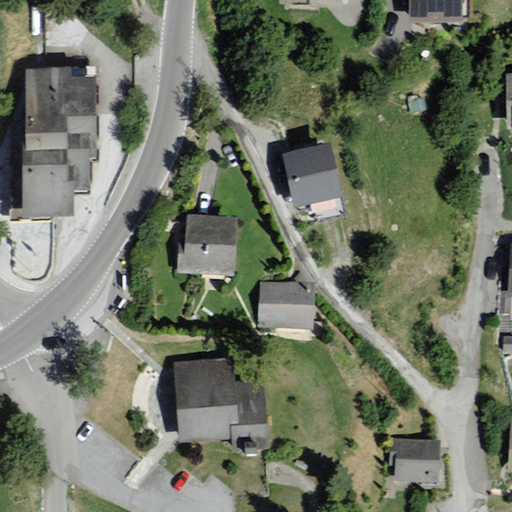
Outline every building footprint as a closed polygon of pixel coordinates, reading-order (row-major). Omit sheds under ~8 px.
[(450,0),(403,0),(403,24),(450,25),(450,0)] [(9,142),(9,225),(59,225),(58,198),(78,199),(80,74),(16,74),(16,142),(9,142)] [(511,81),(500,82),(502,132),(511,131),(511,81)] [(327,144),(287,153),(298,205),(339,196),(327,144)] [(228,226),(184,221),(179,271),(223,275),(228,226)] [(511,250),(506,250),(503,299),(511,299),(511,250)] [(304,289),(257,288),(257,330),(304,331),(304,289)] [(227,367),(170,371),(175,445),(226,442),(227,454),(258,452),(253,388),(228,390),(227,367)] [(511,422),(506,422),(503,475),(511,475),(511,422)] [(430,449),(392,447),(389,484),(427,487),(430,449)]
